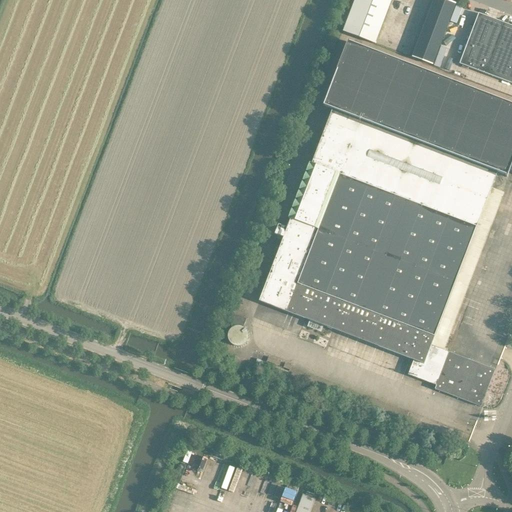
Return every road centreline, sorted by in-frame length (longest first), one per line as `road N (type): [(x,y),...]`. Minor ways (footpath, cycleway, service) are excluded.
road 1 (unknown): [(494,445),(271,334),(261,319),(256,305),(270,244),(324,103)]
road 2 (tertiary): [(415,468),(0,309)]
